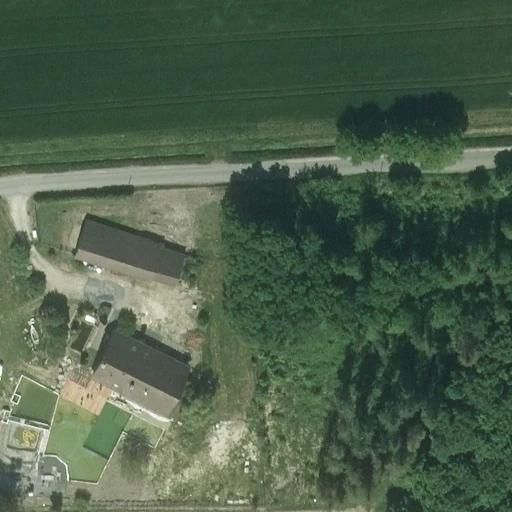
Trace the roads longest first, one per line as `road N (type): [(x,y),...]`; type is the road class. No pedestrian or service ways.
road 1 (unclassified): [(0,188),(511,156)]
road 2 (track): [(511,308),(468,341),(381,498),(382,511)]
